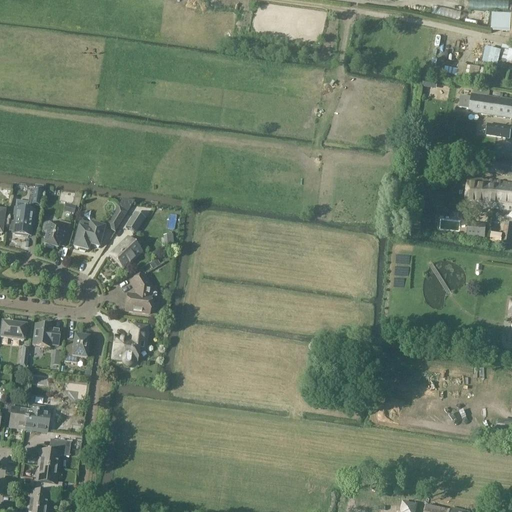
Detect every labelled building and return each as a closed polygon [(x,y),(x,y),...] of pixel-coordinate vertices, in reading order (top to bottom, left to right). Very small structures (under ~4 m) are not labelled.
[(500,52),(499,59),(501,60),(499,68),(505,69),(507,64),(511,65),(511,47),(510,47),(509,48),(502,46),(500,52)] [(470,99),(461,98),(460,108),(469,109),(468,113),(511,119),(511,101),(471,95),(470,99)] [(485,137),(510,140),(511,128),(487,125),(485,137)] [(511,172),(511,164),(486,161),(485,173),(511,177),(511,172)] [(486,208),(494,209),(498,183),(467,179),(463,208),(486,210),(486,208)] [(511,184),(498,183),(494,209),(511,211),(511,184)] [(8,233),(13,233),(12,235),(30,237),(31,227),(32,227),(34,212),(34,211),(34,206),(40,207),(43,188),(35,187),(34,191),(29,190),(27,211),(15,209),(13,223),(9,222),(8,233)] [(122,201),(118,208),(121,210),(127,214),(132,206),(134,202),(122,201)] [(63,212),(73,215),(76,208),(65,205),(63,212)] [(121,210),(114,221),(120,224),(127,214),(121,210)] [(125,228),(136,234),(145,220),(134,214),(125,228)] [(66,240),(70,225),(59,222),(57,228),(44,224),(42,233),(47,234),(43,246),(57,250),(60,238),(66,240)] [(104,229),(80,223),(74,248),(79,250),(79,251),(85,253),(85,251),(87,252),(89,246),(98,248),(104,229)] [(511,224),(505,223),(502,243),(510,245),(511,228),(511,224)] [(485,239),(486,225),(466,224),(466,238),(485,239)] [(141,253),(128,239),(109,257),(122,271),(141,253)] [(149,264),(151,269),(159,264),(156,260),(149,264)] [(135,297),(127,296),(125,312),(149,315),(149,312),(151,312),(153,310),(154,306),(152,303),(150,303),(151,300),(149,299),(150,288),(142,275),(130,283),(136,291),(135,297)] [(0,338),(23,342),(25,327),(2,324),(0,338)] [(36,326),(33,347),(48,349),(49,346),(58,347),(60,332),(51,331),(51,328),(36,326)] [(120,341),(115,341),(112,360),(122,362),(122,363),(122,364),(122,365),(123,366),(123,367),(124,367),(125,368),(126,368),(127,369),(128,368),(129,368),(130,368),(131,367),(132,366),(132,365),(132,364),(132,363),(137,364),(139,350),(144,351),(147,328),(132,326),(130,343),(126,342),(125,341),(125,340),(124,339),(123,339),(122,339),(121,340),(120,340),(120,341)] [(89,353),(90,346),(88,346),(88,339),(88,336),(81,336),(80,338),(75,337),(73,349),(66,348),(64,363),(78,365),(79,359),(86,360),(87,353),(89,353)] [(478,346),(471,339),(466,344),(473,351),(478,346)] [(29,348),(22,347),(20,369),(26,370),(29,348)] [(59,366),(61,353),(53,352),(51,365),(59,366)] [(7,402),(7,407),(5,419),(12,421),(10,430),(24,432),(27,409),(14,408),(15,403),(7,402)] [(41,411),(27,409),(24,432),(38,434),(39,426),(42,426),(42,421),(40,421),(41,411)] [(511,422),(498,420),(496,434),(511,436),(511,422)] [(48,446),(70,449),(71,443),(49,440),(48,446)] [(36,466),(59,469),(62,457),(69,458),(70,449),(48,446),(47,452),(38,451),(38,453),(36,466)] [(43,482),(42,488),(61,491),(62,484),(57,483),(59,469),(36,466),(34,481),(43,482)] [(28,494),(26,507),(48,511),(50,497),(55,498),(56,491),(61,492),(61,491),(42,488),(37,488),(36,495),(28,494)]
